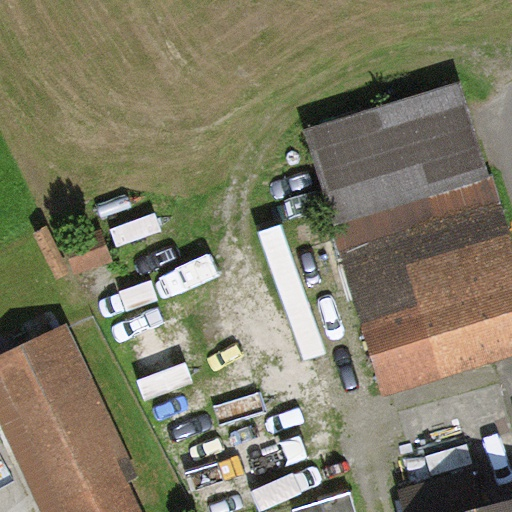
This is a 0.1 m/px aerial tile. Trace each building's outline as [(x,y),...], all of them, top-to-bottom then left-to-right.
[(320,140),(401,403),(511,368),(511,155),(491,88),(320,140)] [(149,400),(193,380),(151,287),(107,307),(149,400)] [(158,511),(85,346),(0,383),(0,387),(55,511),(158,511)] [(275,470),(284,500),(298,496),(301,511),(360,511),(344,451),(275,470)] [(511,511),(511,502),(481,511),(511,511)]
